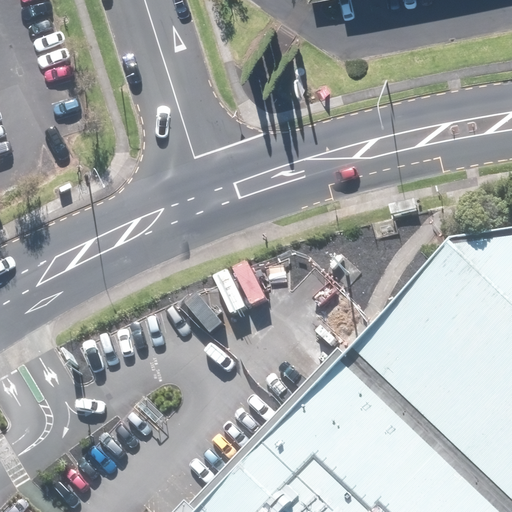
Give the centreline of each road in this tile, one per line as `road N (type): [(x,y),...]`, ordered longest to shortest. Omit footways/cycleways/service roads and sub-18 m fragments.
road 1 (secondary): [(201,193),(436,126),(511,114)]
road 2 (secondary): [(0,295),(201,193)]
road 3 (residential): [(201,193),(144,0)]
